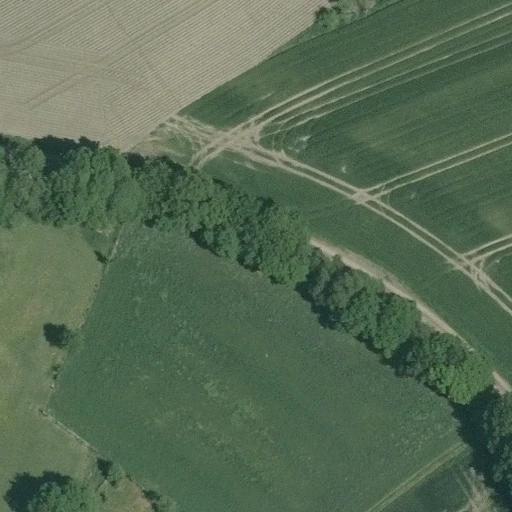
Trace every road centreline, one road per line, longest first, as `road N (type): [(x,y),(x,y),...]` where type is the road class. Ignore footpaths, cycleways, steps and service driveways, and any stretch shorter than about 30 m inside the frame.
road 1 (track): [(511,376),(353,247),(196,170),(0,133)]
road 2 (track): [(511,392),(366,511)]
